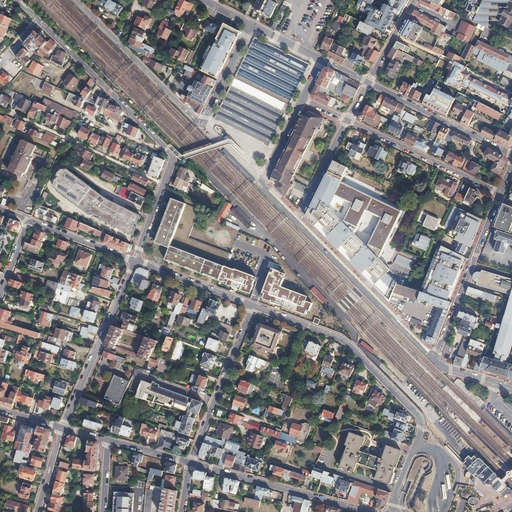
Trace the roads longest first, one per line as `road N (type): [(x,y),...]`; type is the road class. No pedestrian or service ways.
road 1 (residential): [(391,507),(420,428),(416,416),(350,346),(252,306)]
road 2 (residential): [(39,22),(172,155),(163,184)]
road 3 (residential): [(296,220),(433,356)]
road 4 (residential): [(135,260),(63,428)]
road 5 (residential): [(190,463),(363,511)]
road 6 (residential): [(433,356),(500,193)]
road 7 (residential): [(252,306),(190,463)]
road 8 (residential): [(348,121),(500,193)]
road 9 (residential): [(511,154),(367,82)]
road 10 (unclassified): [(31,122),(163,184)]
road 11 (residential): [(252,306),(135,260)]
